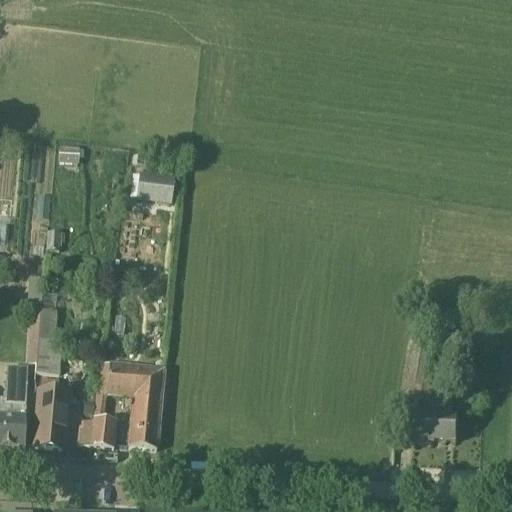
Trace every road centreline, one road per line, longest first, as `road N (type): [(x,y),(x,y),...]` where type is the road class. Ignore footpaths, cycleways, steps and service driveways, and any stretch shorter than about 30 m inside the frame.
road 1 (unclassified): [(511,499),(152,475)]
road 2 (residential): [(152,475),(0,473)]
